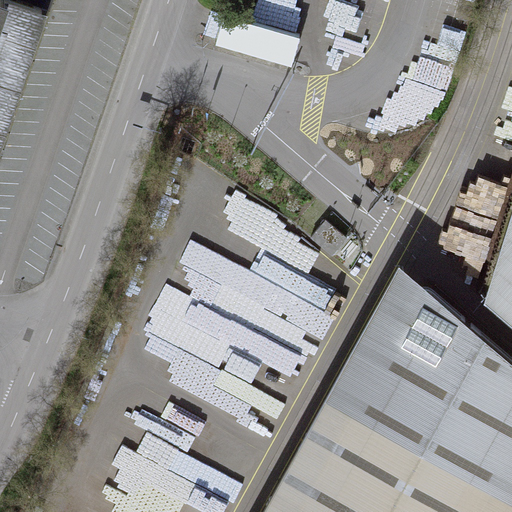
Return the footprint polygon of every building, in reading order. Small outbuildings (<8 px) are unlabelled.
[(0,0),(0,172),(14,177),(68,21),(29,8),(31,0),(0,0)] [(0,226),(14,183),(0,178),(0,226)] [(511,204),(484,295),(511,319),(511,204)] [(326,223),(310,240),(329,258),(345,241),(326,223)] [(511,511),(511,360),(424,284),(293,511),(511,511)]
